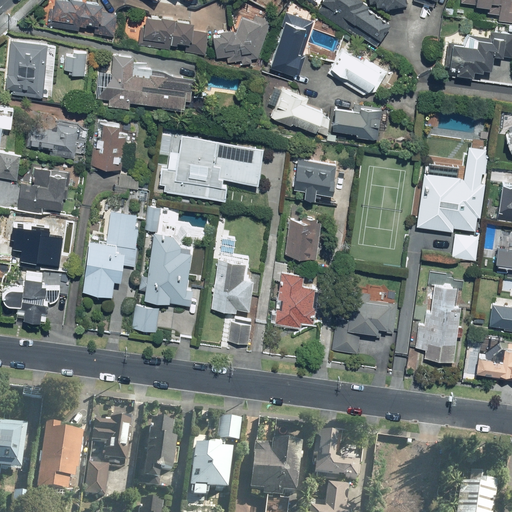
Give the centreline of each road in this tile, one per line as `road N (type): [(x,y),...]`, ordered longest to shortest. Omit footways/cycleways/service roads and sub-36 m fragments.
road 1 (residential): [(511,421),(0,351)]
road 2 (unknown): [(255,386),(278,164)]
